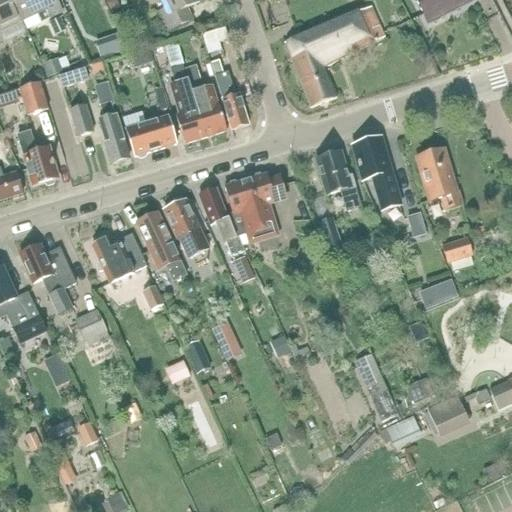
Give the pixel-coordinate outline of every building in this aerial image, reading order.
[(0,0),(0,35),(21,25),(9,0),(0,0)] [(9,0),(21,25),(45,14),(48,22),(60,16),(52,0),(9,0)] [(156,0),(163,13),(155,17),(164,36),(190,23),(185,12),(202,4),(199,0),(156,0)] [(414,0),(428,28),(475,4),(472,0),(414,0)] [(511,7),(507,0),(491,0),(499,15),(511,7)] [(110,15),(119,10),(114,1),(105,6),(110,15)] [(382,40),(370,9),(283,46),(309,110),(336,100),(323,70),(382,40)] [(119,12),(110,16),(116,28),(125,24),(119,12)] [(61,17),(49,23),(55,36),(67,30),(61,17)] [(189,29),(194,46),(213,41),(208,24),(189,29)] [(115,33),(101,40),(105,51),(120,44),(115,33)] [(139,54),(118,59),(124,80),(145,75),(139,54)] [(61,74),(56,61),(42,66),(47,79),(61,74)] [(228,99),(224,85),(229,84),(227,74),(221,76),(217,63),(209,65),(230,132),(247,127),(238,97),(228,99)] [(94,76),(103,73),(101,65),(92,68),(94,76)] [(41,67),(34,83),(45,79),(41,67)] [(202,89),(196,68),(184,71),(184,72),(204,140),(225,134),(211,87),(202,89)] [(184,72),(184,71),(183,69),(173,72),(177,85),(174,85),(183,117),(175,119),(183,147),(204,140),(184,72)] [(85,71),(59,79),(62,90),(88,82),(85,71)] [(86,84),(90,103),(101,101),(98,82),(86,84)] [(27,118),(47,111),(48,111),(40,85),(19,92),(27,118)] [(160,89),(154,91),(160,112),(167,110),(160,89)] [(128,162),(114,118),(116,118),(112,104),(100,108),(104,122),(98,123),(103,137),(101,137),(110,167),(114,166),(115,168),(124,165),(123,163),(128,162)] [(92,136),(84,109),(68,113),(76,140),(92,136)] [(146,125),(154,153),(175,147),(166,119),(146,125)] [(147,156),(154,153),(146,125),(125,132),(133,160),(137,159),(140,160),(145,158),(147,156)] [(54,187),(55,183),(57,182),(48,151),(31,156),(30,151),(33,150),(29,135),(17,138),(32,190),(44,186),(47,189),(54,187)] [(399,208),(381,143),(376,145),(376,142),(353,148),(363,183),(372,180),(382,213),(399,208)] [(456,194),(444,152),(416,160),(429,203),(442,199),(446,213),(463,208),(459,193),(456,194)] [(347,179),(340,155),(316,163),(326,197),(342,192),(344,198),(341,199),(345,213),(360,209),(350,178),(347,179)] [(0,202),(22,196),(16,176),(3,180),(0,170),(0,202)] [(266,176),(244,182),(259,235),(273,231),(266,208),(274,205),(273,202),(286,198),(280,179),(267,183),(266,176)] [(248,239),(259,235),(244,182),(223,189),(231,216),(227,217),(238,240),(239,239),(247,236),(248,239)] [(227,217),(224,218),(215,191),(198,197),(209,227),(217,224),(224,243),(231,259),(245,254),(239,239),(238,240),(227,217)] [(209,252),(199,232),(185,203),(163,213),(176,243),(177,242),(188,263),(209,252)] [(157,216),(135,226),(148,255),(155,268),(164,264),(172,281),(185,275),(182,269),(174,251),(171,244),(170,245),(157,216)] [(413,240),(425,236),(420,216),(408,220),(413,240)] [(339,252),(330,222),(320,225),(328,255),(339,252)] [(142,258),(141,259),(130,236),(111,246),(108,240),(91,248),(104,275),(109,287),(135,276),(134,274),(146,269),(142,258)] [(472,259),(472,257),(467,241),(442,248),(447,266),(472,259)] [(374,242),(364,246),(369,257),(379,253),(374,242)] [(60,251),(44,258),(39,248),(19,258),(32,286),(42,282),(49,298),(58,318),(73,311),(64,292),(76,286),(60,251)] [(255,281),(246,259),(236,263),(245,285),(255,281)] [(27,296),(16,301),(2,271),(0,271),(0,320),(5,318),(18,348),(45,336),(27,296)] [(447,295),(424,304),(427,313),(451,303),(458,300),(451,283),(444,286),(447,295)] [(142,295),(151,313),(164,307),(155,289),(142,295)] [(106,334),(97,313),(75,322),(84,344),(106,334)] [(410,322),(398,326),(404,343),(416,339),(410,322)] [(227,324),(213,330),(218,341),(232,335),(227,324)] [(317,355),(326,343),(308,331),(300,343),(317,355)] [(283,338),(273,343),(280,358),(290,353),(283,338)] [(193,340),(184,344),(186,348),(197,374),(211,368),(200,342),(195,344),(193,340)] [(290,353),(295,364),(309,357),(304,346),(290,353)] [(57,356),(43,362),(48,372),(61,366),(57,356)] [(400,421),(373,359),(356,367),(384,429),(400,421)] [(170,369),(176,384),(189,378),(182,363),(170,369)] [(426,379),(409,387),(415,402),(433,394),(426,379)] [(507,383),(489,391),(498,411),(511,405),(511,380),(507,382),(507,383)] [(476,389),(463,394),(466,403),(477,398),(480,405),(491,400),(486,390),(479,394),(476,389)] [(440,441),(469,426),(456,399),(427,413),(440,441)] [(140,417),(136,408),(127,413),(131,422),(140,417)] [(392,445),(419,433),(413,419),(385,432),(392,445)] [(97,443),(88,424),(79,429),(88,447),(97,443)] [(25,439),(30,451),(39,447),(34,435),(25,439)] [(265,441),(270,452),(281,447),(276,436),(265,441)] [(48,447),(54,459),(52,460),(64,488),(76,483),(63,455),(62,455),(57,443),(48,447)] [(483,471),(490,485),(507,477),(500,463),(483,471)] [(294,490),(290,496),(293,503),(300,503),(304,498),(301,491),(294,490)] [(111,500),(116,511),(124,511),(127,511),(120,496),(111,500)]
